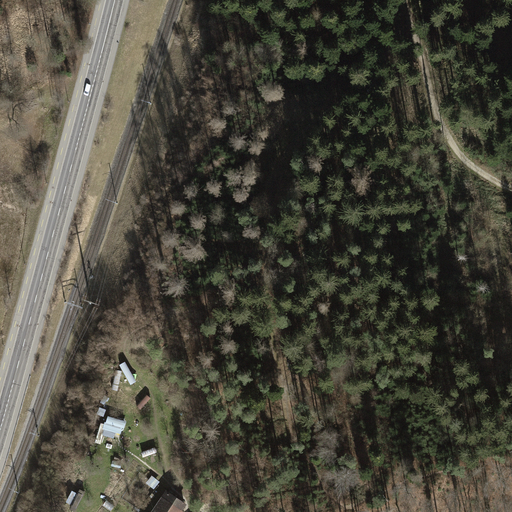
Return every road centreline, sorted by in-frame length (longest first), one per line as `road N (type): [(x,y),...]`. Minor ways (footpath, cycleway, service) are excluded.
road 1 (primary): [(114,0),(0,432)]
road 2 (track): [(288,411),(269,236),(281,160),(410,26)]
road 3 (track): [(402,0),(445,139),(511,193)]
